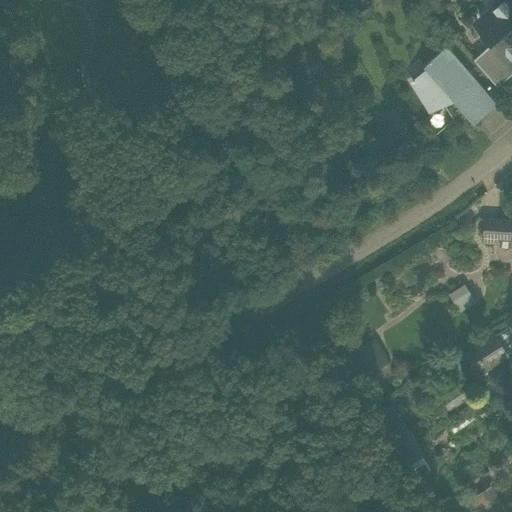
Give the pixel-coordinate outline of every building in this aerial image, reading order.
[(493,43),(510,63),(511,63),(511,61),(511,0),(510,0),(492,16),(495,20),(483,31),(493,43)] [(0,106),(28,90),(0,42),(0,106)] [(474,59),(498,86),(511,73),(511,63),(510,63),(493,43),(474,59)] [(451,96),(475,122),(497,103),(447,46),(425,65),(429,70),(414,83),(430,109),(451,96)] [(28,90),(0,106),(0,129),(38,107),(28,90)] [(511,219),(489,218),(487,241),(499,242),(500,234),(511,235),(511,219)] [(476,302),(465,284),(449,294),(460,312),(476,302)] [(467,352),(480,373),(507,355),(494,335),(467,352)] [(337,360),(352,384),(385,363),(371,339),(337,360)] [(469,398),(460,384),(439,398),(448,412),(469,398)] [(401,418),(391,402),(375,413),(384,429),(401,418)] [(426,456),(401,418),(384,429),(408,467),(426,456)] [(472,495),(482,511),(507,511),(491,484),(472,495)]
